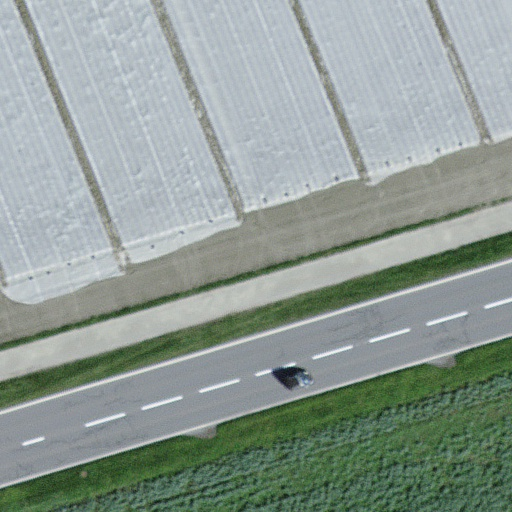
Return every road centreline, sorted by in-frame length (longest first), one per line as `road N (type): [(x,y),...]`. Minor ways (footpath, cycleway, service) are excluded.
road 1 (primary): [(511,298),(0,453)]
road 2 (unclassified): [(0,367),(511,216)]
